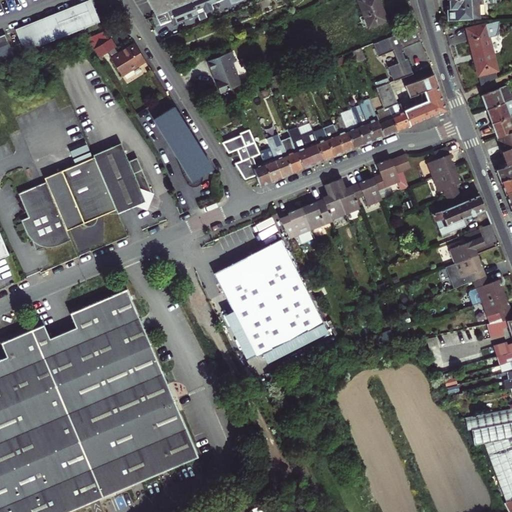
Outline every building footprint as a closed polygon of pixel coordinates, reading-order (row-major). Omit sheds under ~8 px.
[(148,0),(152,8),(156,16),(195,0),(148,0)] [(195,0),(156,16),(158,20),(160,25),(172,21),(175,19),(182,22),(199,16),(200,20),(207,18),(205,13),(214,10),(212,5),(217,3),(216,0),(195,0)] [(379,0),(358,0),(369,26),(388,19),(382,6),(379,0)] [(478,0),(449,0),(450,9),(447,9),(447,14),(447,18),(479,17),(478,0)] [(19,46),(22,53),(97,23),(88,1),(13,30),(19,46)] [(465,27),(477,74),(494,70),(496,69),(488,36),(494,34),(496,28),(495,21),(472,22),(473,25),(465,27)] [(422,40),(416,25),(373,42),(378,56),(393,50),(398,63),(388,67),(394,80),(413,73),(407,57),(405,58),(402,51),(404,50),(403,47),(422,40)] [(86,37),(93,48),(109,38),(104,30),(86,37)] [(122,77),(146,62),(133,42),(116,53),(113,48),(115,46),(109,38),(93,48),(98,57),(108,51),(111,56),(109,57),(122,77)] [(365,58),(361,47),(352,51),(354,56),(357,62),(365,58)] [(344,59),(354,56),(352,51),(342,55),(344,59)] [(232,52),(208,61),(215,78),(216,77),(218,82),(216,82),(221,93),(242,85),(233,63),(236,62),(232,52)] [(341,60),(340,56),(331,59),(334,67),(342,65),(340,61),(341,60)] [(335,68),(334,67),(331,59),(321,63),(325,72),(335,68)] [(325,72),(321,63),(311,68),(316,79),(326,75),(325,72)] [(494,70),(477,74),(479,84),(495,76),(494,70)] [(420,79),(405,85),(410,97),(414,95),(414,96),(418,94),(417,93),(425,90),(438,85),(436,81),(434,74),(420,79)] [(389,107),(398,104),(390,82),(376,87),(384,109),(389,107)] [(447,110),(438,85),(425,90),(429,102),(406,111),(411,125),(447,110)] [(485,109),(511,99),(505,85),(480,95),(483,102),(485,109)] [(283,119),(273,96),(266,99),(275,122),(283,119)] [(511,100),(511,99),(485,109),(489,118),(491,123),(511,115),(511,100)] [(308,104),(303,107),(306,116),(312,113),(308,104)] [(405,110),(404,110),(401,105),(398,106),(398,104),(389,107),(390,109),(398,131),(405,127),(411,125),(406,111),(405,110)] [(379,138),(384,136),(376,114),(374,108),(373,106),(364,110),(375,140),(379,138)] [(211,167),(173,107),(156,117),(193,178),(208,168),(211,167)] [(376,114),(384,136),(392,133),(398,131),(390,109),(376,114)] [(375,140),(364,110),(353,114),(364,144),(370,142),(375,140)] [(358,147),(364,144),(353,114),(352,111),(348,112),(350,118),(344,120),(355,148),(358,147)] [(312,115),(307,118),(312,130),(314,134),(319,132),(312,115)] [(355,148),(344,120),(342,115),(337,117),(339,123),(334,125),(345,152),(350,150),(355,148)] [(494,131),(496,137),(511,131),(511,115),(491,123),(494,131)] [(193,178),(156,117),(153,119),(174,154),(186,182),(188,184),(190,185),(192,186),(195,186),(198,185),(200,183),(201,181),(201,179),(201,177),(210,171),(208,168),(193,178)] [(261,125),(266,136),(275,132),(271,121),(261,125)] [(340,154),(345,152),(334,125),(333,123),(322,127),(327,137),(334,156),(340,154)] [(247,180),(256,176),(252,167),(248,158),(260,153),(255,143),(254,140),(250,129),(242,132),(243,134),(225,142),(230,153),(239,149),(245,160),(238,163),(247,180)] [(320,162),(324,161),(316,141),(314,134),(312,130),(301,134),(302,135),(314,165),(320,162)] [(499,145),(501,151),(511,146),(511,131),(496,137),(499,145)] [(291,140),(304,169),(308,167),(314,165),(302,135),(291,140)] [(334,156),(327,137),(316,141),(324,161),(329,158),(334,156)] [(298,171),(304,169),(291,140),(291,138),(280,143),(281,144),(292,173),(298,171)] [(117,214),(117,215),(137,206),(147,210),(152,195),(149,194),(150,192),(141,170),(132,174),(129,166),(120,143),(92,155),(93,158),(117,214)] [(292,173),(281,144),(271,148),(272,152),(283,177),(287,176),(292,173)] [(436,157),(426,161),(433,177),(455,168),(451,158),(446,145),(433,150),(436,157)] [(504,159),(506,165),(511,162),(511,146),(501,151),(504,159)] [(261,156),(263,162),(272,182),(279,179),(283,177),(272,152),(261,156)] [(406,154),(399,156),(404,170),(411,168),(406,154)] [(399,156),(392,159),(397,173),(402,171),(404,170),(399,156)] [(117,214),(93,158),(44,178),(46,182),(66,231),(81,226),(83,228),(86,229),(89,228),(90,228),(92,227),(94,225),(95,222),(95,220),(107,215),(117,214)] [(379,191),(398,184),(401,191),(408,188),(402,171),(397,173),(392,159),(391,158),(380,163),(377,164),(381,173),(373,176),(379,191)] [(272,182),(263,162),(252,167),(256,176),(260,186),(265,184),(272,182)] [(498,178),(500,182),(511,177),(511,162),(506,165),(495,169),(498,178)] [(132,174),(141,170),(138,163),(129,166),(132,174)] [(455,168),(433,177),(438,190),(442,189),(445,197),(459,192),(455,183),(460,181),(457,174),(455,168)] [(379,191),(373,176),(359,182),(352,185),(358,199),(365,196),(368,205),(383,200),(379,191)] [(502,188),(504,193),(511,189),(511,177),(500,182),(502,188)] [(347,214),(361,208),(358,199),(352,185),(347,187),(343,178),(339,179),(334,181),(347,214)] [(347,214),(334,181),(327,184),(325,185),(328,195),(323,196),(324,198),(333,221),(347,215),(347,214)] [(36,252),(47,247),(56,247),(71,241),(66,231),(46,182),(17,194),(26,218),(21,220),(26,234),(30,238),(36,252)] [(445,197),(448,204),(461,198),(459,192),(445,197)] [(463,202),(450,208),(434,215),(441,235),(465,226),(463,218),(485,210),(482,204),(479,195),(463,202)] [(334,223),(333,221),(324,198),(308,205),(302,207),(312,232),(334,223)] [(448,204),(450,208),(463,202),(461,198),(448,204)] [(312,232),(302,207),(292,211),(288,213),(288,215),(280,218),(292,241),(312,232)] [(449,249),(454,263),(478,254),(476,249),(485,245),(481,236),(478,229),(462,236),(465,243),(449,249)] [(0,259),(10,255),(0,232),(0,259)] [(214,274),(257,357),(324,322),(281,239),(214,274)] [(481,263),(478,254),(454,263),(445,267),(454,289),(473,282),(486,276),(481,263)] [(473,282),(481,303),(505,294),(501,284),(499,279),(488,282),(486,276),(473,282)] [(7,357),(0,359),(0,511),(63,511),(197,455),(127,289),(71,313),(76,327),(49,338),(44,324),(1,342),(7,357)] [(511,311),(510,306),(505,294),(481,303),(484,310),(477,312),(476,315),(480,326),(487,324),(511,319),(511,311)] [(511,319),(487,324),(491,337),(504,334),(502,328),(510,327),(511,333),(511,344),(508,346),(507,344),(494,348),(497,358),(498,357),(511,352),(511,319)] [(505,364),(506,364),(511,362),(511,352),(498,357),(499,361),(496,362),(497,367),(498,366),(505,364)] [(497,367),(496,367),(497,373),(506,371),(505,364),(498,366),(497,367)] [(451,394),(453,401),(464,399),(462,392),(451,394)] [(511,408),(510,409),(465,418),(468,430),(472,429),(475,443),(484,441),(509,506),(511,504),(511,408)]
